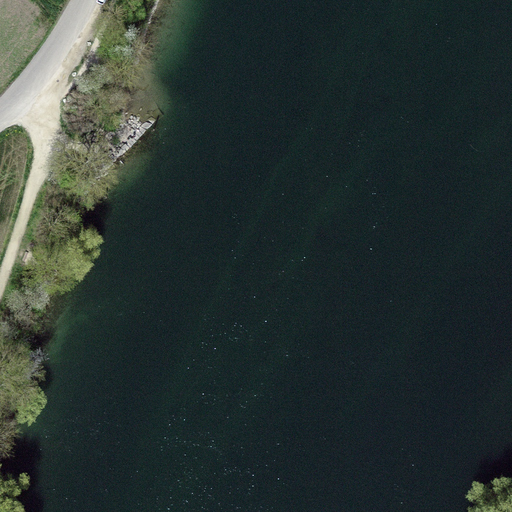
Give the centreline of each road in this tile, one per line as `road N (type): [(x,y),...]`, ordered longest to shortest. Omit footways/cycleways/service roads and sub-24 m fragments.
road 1 (track): [(45,118),(39,169),(0,290)]
road 2 (tertiary): [(0,118),(25,95),(81,0)]
